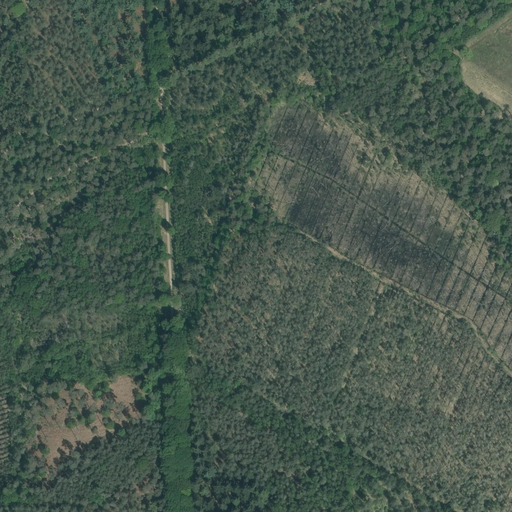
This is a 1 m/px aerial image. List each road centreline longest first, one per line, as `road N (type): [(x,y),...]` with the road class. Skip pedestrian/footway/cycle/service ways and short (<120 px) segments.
road 1 (track): [(174,365),(158,0)]
road 2 (unknown): [(0,220),(147,129),(144,0)]
road 3 (track): [(181,511),(174,365)]
